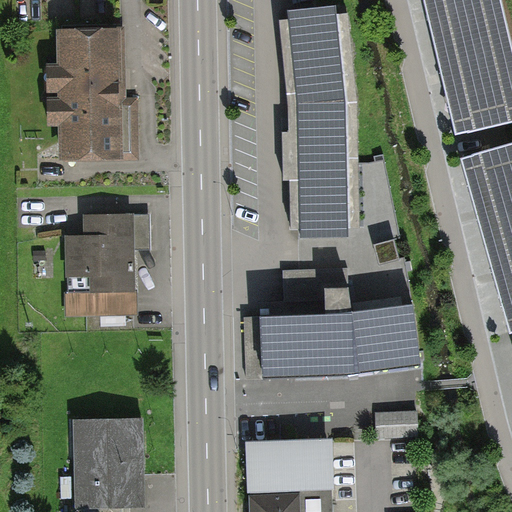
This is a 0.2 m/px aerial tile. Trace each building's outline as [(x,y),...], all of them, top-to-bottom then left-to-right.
[(289,12),(280,13),(289,98),(290,127),(283,127),(284,175),(291,175),(292,224),(301,223),(301,238),(349,238),(349,222),(361,222),(359,95),(349,5),(338,7),(336,0),(322,0),(288,3),(289,12)] [(511,29),(505,0),(426,0),(458,135),(511,122),(511,29)] [(126,23),(57,24),(58,57),(47,57),(48,121),(59,121),(60,162),(129,160),(129,151),(140,151),(139,96),(127,96),(126,23)] [(511,135),(461,149),(510,329),(511,328),(511,135)] [(66,232),(68,314),(138,312),(136,250),(153,249),(152,209),(84,211),(85,231),(66,232)] [(346,376),(422,367),(414,296),(353,304),(348,267),(284,269),(286,306),(261,307),(261,314),(264,379),(346,376)] [(264,379),(261,314),(244,315),(247,380),(264,379)] [(377,414),(378,437),(418,436),(417,412),(377,414)] [(145,415),(74,416),(75,506),(147,505),(145,415)] [(334,511),(334,433),(247,437),(250,511),(334,511)]
